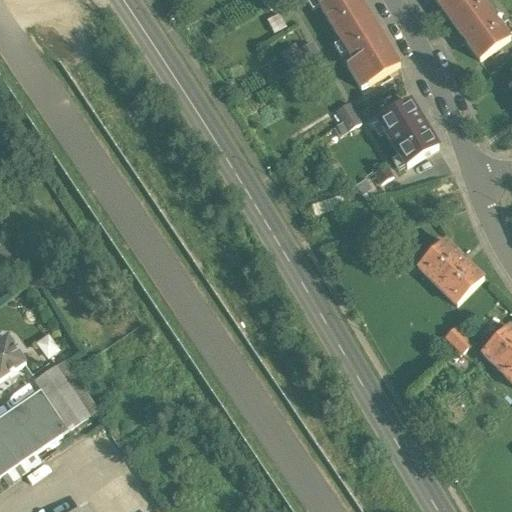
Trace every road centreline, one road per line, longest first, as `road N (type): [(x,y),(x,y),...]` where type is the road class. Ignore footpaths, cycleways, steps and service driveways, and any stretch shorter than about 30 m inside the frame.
road 1 (tertiary): [(437,511),(122,0)]
road 2 (secondary): [(0,29),(324,511)]
road 3 (residential): [(476,186),(456,123),(389,0)]
